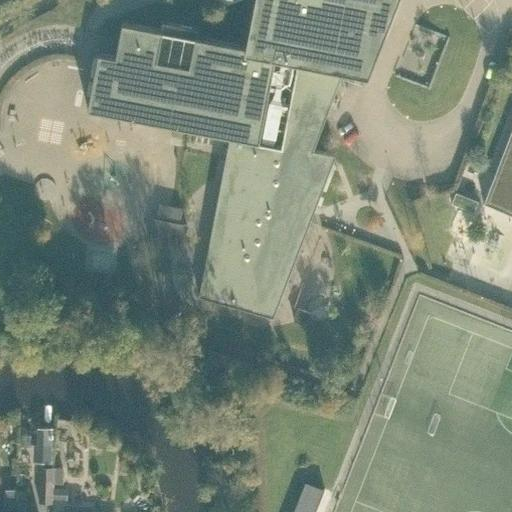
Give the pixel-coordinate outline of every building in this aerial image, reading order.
[(256,0),(247,47),(196,37),(198,29),(161,22),(160,30),(121,22),(115,56),(98,53),(87,109),(229,136),(198,296),(227,302),(244,307),(272,318),(309,221),(335,154),(312,150),(325,116),(328,108),(334,110),(337,98),(332,97),(343,69),(366,73),(393,0),(256,0)] [(511,126),(483,203),(511,214),(511,126)] [(477,201),(455,192),(450,204),(473,212),(477,201)] [(180,215),(181,209),(168,206),(158,204),(156,217),(162,218),(177,221),(178,221),(180,215)] [(181,250),(186,225),(153,219),(148,243),(181,250)] [(51,463),(51,444),(32,444),(32,462),(51,463)] [(53,467),(40,466),(38,503),(52,503),(52,500),(52,487),(53,467)] [(292,511),(314,511),(324,489),(304,482),(292,511)] [(67,487),(52,487),(52,500),(66,500),(67,487)] [(4,489),(3,511),(14,511),(15,501),(15,489),(4,489)] [(24,511),(24,501),(15,501),(14,511),(24,511)]
